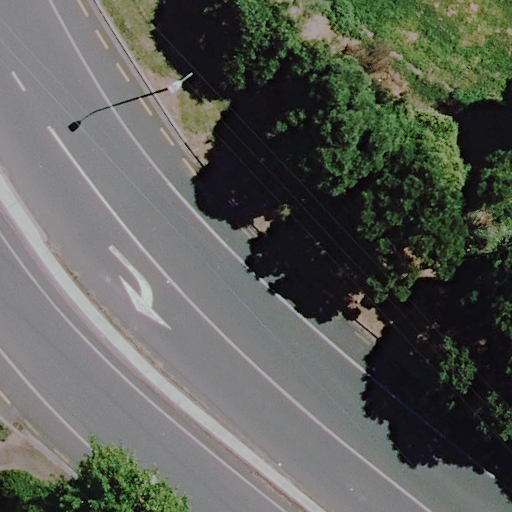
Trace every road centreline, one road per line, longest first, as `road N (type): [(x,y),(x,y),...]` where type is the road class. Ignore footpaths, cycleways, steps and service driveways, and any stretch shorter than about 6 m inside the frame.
road 1 (tertiary): [(0,23),(52,131),(152,258),(278,391),(425,511)]
road 2 (tertiary): [(226,511),(131,431),(0,283)]
